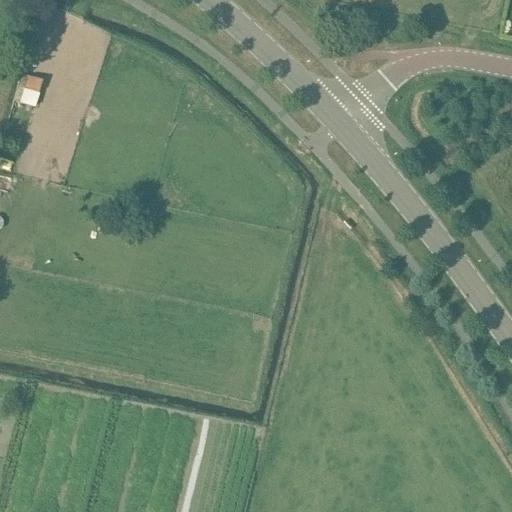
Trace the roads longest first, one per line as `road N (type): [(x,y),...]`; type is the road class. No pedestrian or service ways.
road 1 (tertiary): [(511,339),(342,123)]
road 2 (tertiary): [(342,123),(202,0)]
road 3 (residential): [(511,72),(438,60),(414,67),(367,102)]
